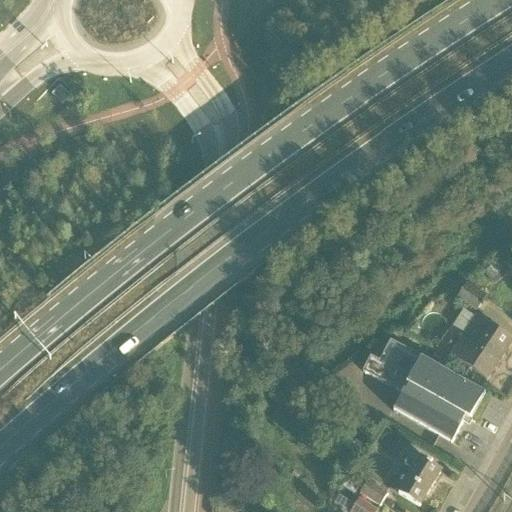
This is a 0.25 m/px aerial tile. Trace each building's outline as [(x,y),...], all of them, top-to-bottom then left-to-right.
[(63,105),(71,97),(60,86),(52,95),(63,105)] [(497,264),(484,274),(494,286),(507,276),(497,264)] [(466,286),(458,300),(477,312),(485,299),(466,286)] [(511,340),(476,317),(449,357),(487,382),(511,344),(511,340)] [(485,394),(423,360),(391,344),(380,364),(370,359),(363,374),(405,396),(395,415),(452,445),(466,420),(470,422),(485,394)] [(405,466),(413,471),(399,496),(420,509),(441,474),(420,461),(420,462),(411,456),(405,466)] [(368,484),(360,496),(381,508),(388,496),(368,484)] [(376,511),(358,501),(351,511),(376,511)]
